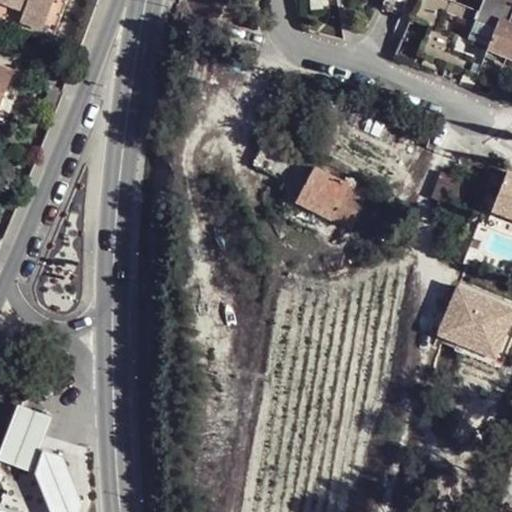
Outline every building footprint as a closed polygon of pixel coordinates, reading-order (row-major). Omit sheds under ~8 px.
[(0,0),(0,16),(41,32),(52,4),(53,0),(0,0)] [(322,0),(310,0),(311,9),(324,8),(322,0)] [(511,0),(384,0),(382,7),(401,15),(407,0),(418,0),(410,20),(429,27),(418,54),(447,67),(495,86),(507,58),(511,60),(511,0)] [(213,52),(186,45),(180,72),(207,78),(213,52)] [(0,67),(0,103),(4,92),(12,72),(0,67)] [(57,108),(65,90),(52,85),(44,103),(57,108)] [(294,160),(263,145),(253,165),(285,181),(294,160)] [(345,183),(314,168),(298,201),(367,235),(383,202),(357,189),(359,184),(347,178),(345,183)] [(511,173),(507,172),(491,210),(511,218),(511,173)] [(446,174),(436,199),(458,209),(469,184),(446,174)] [(511,322),(511,307),(460,287),(440,334),(497,358),(511,322)] [(17,405),(0,448),(0,461),(28,472),(49,418),(17,405)] [(65,459),(44,451),(35,474),(51,511),(82,511),(85,507),(67,463),(65,459)]
